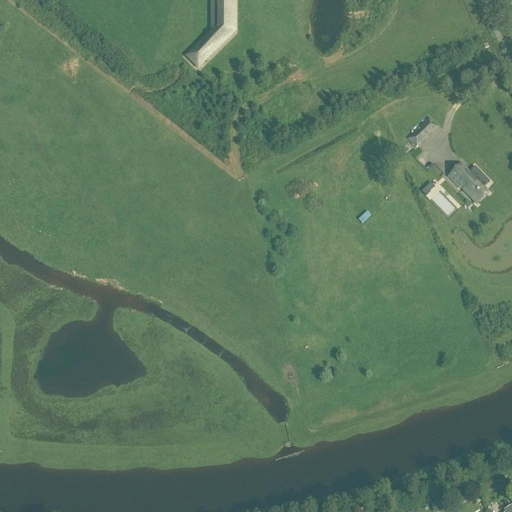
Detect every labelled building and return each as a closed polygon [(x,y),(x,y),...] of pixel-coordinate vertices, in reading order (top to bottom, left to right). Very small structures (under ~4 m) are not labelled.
[(237,47),(254,44),(246,0),(207,0),(216,1),(216,0),(229,2),(235,35),(223,41),(222,39),(170,64),(176,75),(227,51),(226,49),(237,43),(237,47)] [(435,128),(428,121),(409,139),(417,147),(426,137),(435,128)] [(483,189),(461,166),(449,178),(460,189),(461,188),(472,200),(477,195),(478,196),(479,194),(483,189)] [(490,180),(492,174),(484,171),(482,177),(490,180)] [(425,197),(430,193),(426,189),(421,193),(425,197)]
